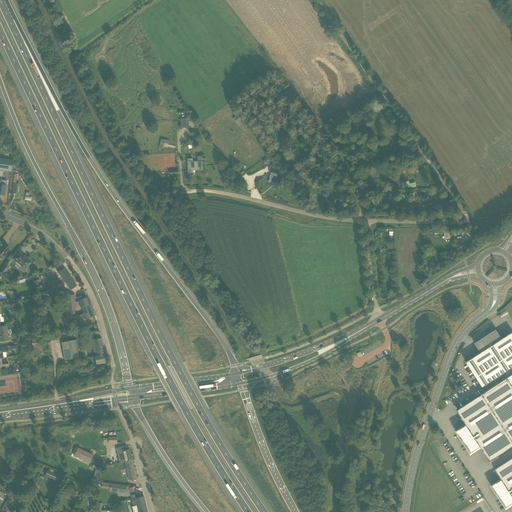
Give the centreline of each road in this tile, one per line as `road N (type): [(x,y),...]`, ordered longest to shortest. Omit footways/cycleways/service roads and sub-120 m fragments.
road 1 (motorway): [(263,511),(175,365),(10,21)]
road 2 (motorway): [(0,28),(162,367),(247,511)]
road 3 (motorway): [(236,374),(224,345),(98,173),(10,21)]
road 4 (motorway): [(0,80),(104,294),(131,388)]
road 5 (track): [(318,0),(469,221)]
road 6 (track): [(361,221),(344,160),(221,0)]
road 7 (unclassified): [(406,511),(452,347),(486,312)]
road 8 (residential): [(112,367),(78,269),(34,229),(0,216)]
road 9 (unclassified): [(364,221),(224,191),(181,193)]
road 10 (tertiary): [(238,383),(302,364),(365,328)]
road 11 (motorway): [(293,511),(238,383)]
road 12 (tertiary): [(365,328),(236,374)]
road 13 (motorway): [(133,399),(207,511)]
